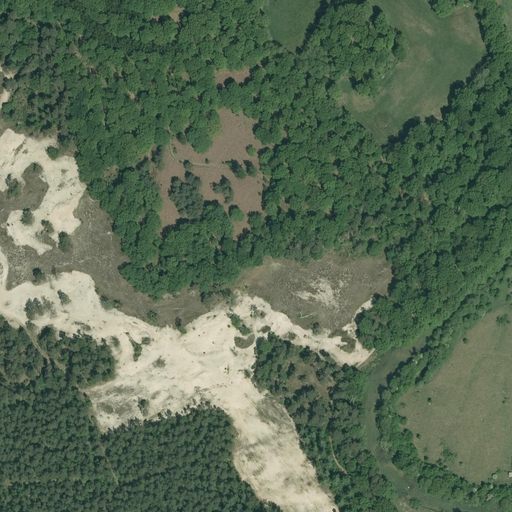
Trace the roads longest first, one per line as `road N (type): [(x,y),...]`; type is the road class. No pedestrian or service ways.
road 1 (track): [(511,205),(435,176),(326,191),(176,160),(171,97),(195,38),(197,0)]
road 2 (track): [(360,490),(332,445),(337,386),(377,345),(434,316),(511,231)]
road 3 (track): [(102,511),(124,485),(331,415)]
road 4 (track): [(0,14),(52,23),(114,62),(183,64)]
